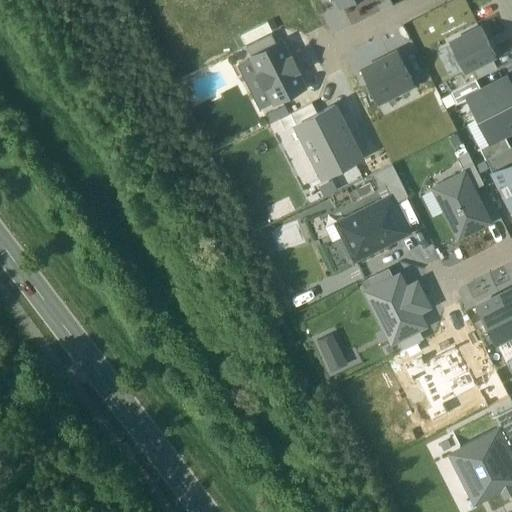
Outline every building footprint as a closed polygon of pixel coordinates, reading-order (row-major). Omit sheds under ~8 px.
[(492,58),(495,56),(481,27),(450,43),(464,71),(471,68),(492,58)] [(289,57),(281,42),(252,57),(260,72),(256,73),(263,86),(267,84),(275,100),(303,86),(295,70),(298,69),(291,56),(289,57)] [(396,48),(359,66),(377,104),(415,86),(396,48)] [(497,68),(492,58),(471,68),(476,79),(497,68)] [(482,90),(467,97),(490,143),(504,136),(511,131),(511,88),(507,77),(482,90)] [(467,97),(482,90),(476,79),(450,92),(456,103),(467,97)] [(285,128),(296,123),(317,113),(311,102),(280,117),(285,128)] [(322,176),(361,158),(335,104),(317,113),(296,123),(322,176)] [(510,146),(504,136),(490,143),(479,148),(485,159),(510,146)] [(511,146),(487,159),(494,173),(511,163),(511,146)] [(511,163),(494,173),(511,209),(511,208),(511,163)] [(392,164),(371,175),(378,188),(384,184),(389,194),(393,202),(408,195),(392,164)] [(433,188),(458,237),(488,221),(463,173),(433,188)] [(393,202),(389,194),(380,199),(376,191),(341,208),(345,216),(334,222),(353,261),(409,233),(393,202)] [(287,252),(293,274),(315,269),(309,247),(287,252)] [(361,288),(388,343),(427,324),(420,311),(430,306),(417,278),(406,283),(399,270),(361,288)] [(511,332),(511,287),(477,305),(495,341),(511,332)] [(316,339),(330,369),(347,361),(332,331),(316,339)] [(498,428),(507,447),(511,444),(511,407),(492,417),(498,428)] [(511,457),(507,447),(498,428),(458,447),(468,466),(458,471),(466,489),(476,484),(484,499),(511,485),(511,457)]
